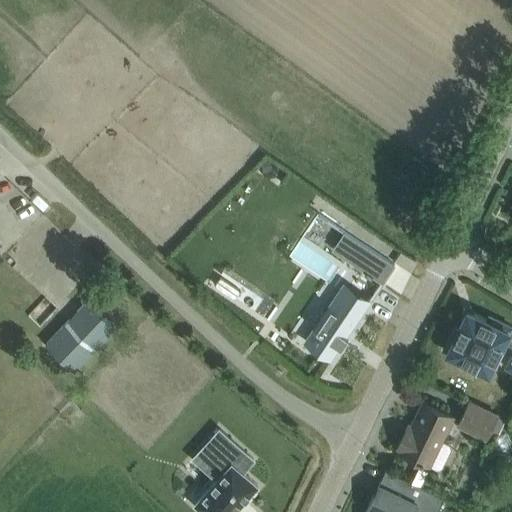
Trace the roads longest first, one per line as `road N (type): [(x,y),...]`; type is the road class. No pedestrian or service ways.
road 1 (unclassified): [(364,439),(302,420),(0,131)]
road 2 (unclassified): [(364,439),(453,249)]
road 3 (unclassified): [(453,249),(511,123)]
